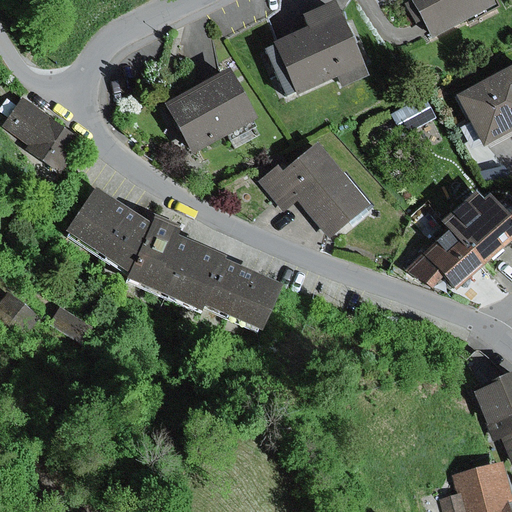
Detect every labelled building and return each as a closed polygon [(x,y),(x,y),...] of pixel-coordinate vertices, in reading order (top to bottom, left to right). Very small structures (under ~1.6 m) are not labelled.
[(486,0),(406,0),(429,42),(492,9),(486,0)] [(304,31),(270,46),(294,99),(335,80),(339,90),(364,78),(331,6),(299,20),(304,31)] [(511,67),(453,98),(479,149),(511,131),(511,67)] [(227,74),(164,108),(190,156),(253,123),(227,74)] [(422,99),(390,116),(401,137),(433,120),(422,99)] [(21,101),(0,127),(0,128),(29,151),(25,156),(55,178),(80,145),(21,101)] [(275,169),(257,184),(282,214),(296,202),(326,239),(365,207),(314,146),(279,174),(275,169)] [(146,228),(91,194),(63,237),(125,279),(123,286),(197,318),(200,312),(257,337),(279,292),(222,266),(223,263),(173,243),(176,235),(148,223),(146,228)] [(474,197),(442,225),(448,232),(483,270),(511,244),(511,224),(487,197),(480,203),(474,197)] [(483,270),(448,232),(404,272),(430,293),(441,280),(456,294),(483,270)] [(7,296),(0,305),(0,321),(22,340),(38,321),(7,296)] [(55,306),(45,323),(78,344),(88,328),(55,306)] [(489,389),(471,396),(491,446),(499,443),(511,472),(511,471),(511,376),(488,385),(489,389)] [(500,466),(451,478),(456,495),(438,500),(441,511),(507,511),(506,505),(510,504),(500,466)]
